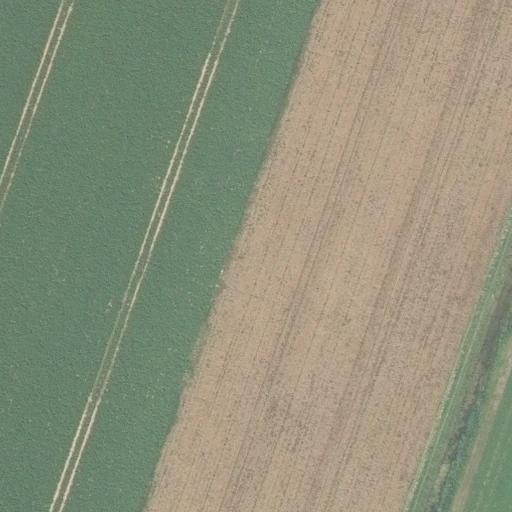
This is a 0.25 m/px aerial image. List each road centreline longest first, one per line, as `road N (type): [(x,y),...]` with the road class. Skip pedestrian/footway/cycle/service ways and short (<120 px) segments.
road 1 (track): [(511,234),(415,511)]
road 2 (track): [(455,511),(511,349)]
